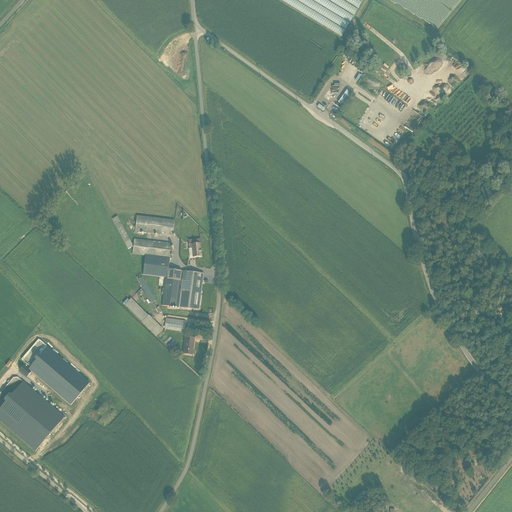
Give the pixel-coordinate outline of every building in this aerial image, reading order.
[(342,107),(352,95),(346,90),(336,103),(342,107)] [(405,99),(405,98),(410,102),(413,98),(405,91),(401,96),(405,99)] [(398,144),(402,137),(397,135),(393,141),(398,144)] [(179,237),(181,220),(143,215),(141,232),(179,237)] [(190,257),(202,257),(201,243),(189,244),(190,257)] [(480,265),(486,259),(481,254),(475,259),(480,265)] [(164,306),(200,310),(204,273),(168,269),(164,306)] [(128,303),(161,336),(168,329),(137,297),(135,299),(133,298),(128,303)] [(501,318),(511,309),(506,304),(502,307),(501,306),(498,309),(500,311),(497,314),(501,318)] [(171,330),(191,331),(191,320),(171,318),(171,330)] [(171,344),(177,338),(175,335),(169,341),(171,344)] [(184,355),(194,356),(195,338),(186,337),(184,355)] [(34,352),(42,359),(54,346),(45,338),(33,351),(34,352)] [(25,371),(33,376),(36,372),(28,366),(25,371)] [(69,419),(59,431),(15,395),(6,406),(1,401),(0,402),(0,407),(4,411),(0,415),(21,432),(20,434),(44,454),(60,435),(61,435),(72,422),(69,419)] [(85,422),(65,443),(68,446),(88,425),(85,422)]
